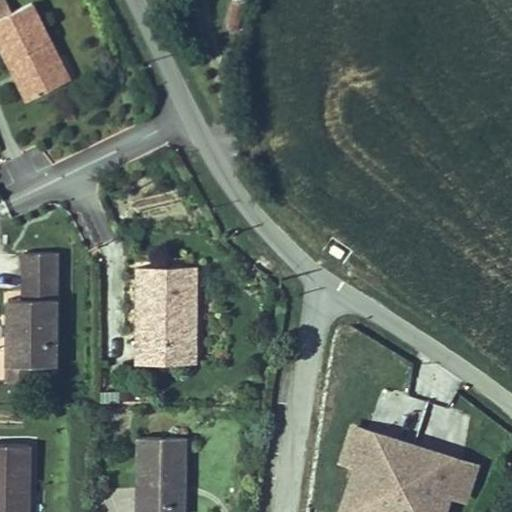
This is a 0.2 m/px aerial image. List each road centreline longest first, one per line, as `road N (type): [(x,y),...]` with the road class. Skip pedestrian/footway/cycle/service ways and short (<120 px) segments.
road 1 (residential): [(308,272),(511,411)]
road 2 (residential): [(308,272),(279,511)]
road 3 (residential): [(187,116),(235,199),(308,272)]
road 4 (residential): [(15,185),(187,116)]
road 5 (residential): [(130,0),(187,116)]
